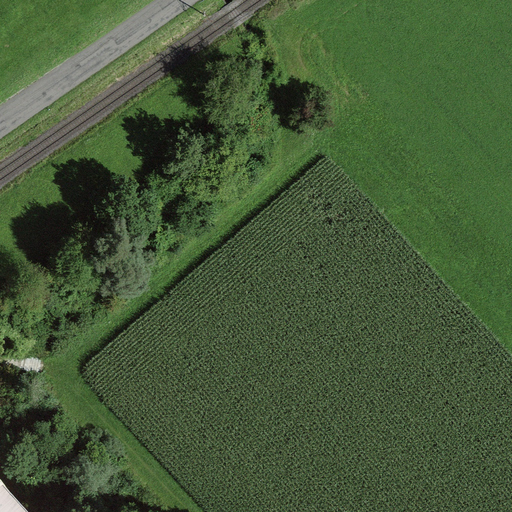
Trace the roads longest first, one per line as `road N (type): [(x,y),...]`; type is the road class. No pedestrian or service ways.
road 1 (tertiary): [(180,0),(0,125)]
road 2 (track): [(90,372),(216,511)]
